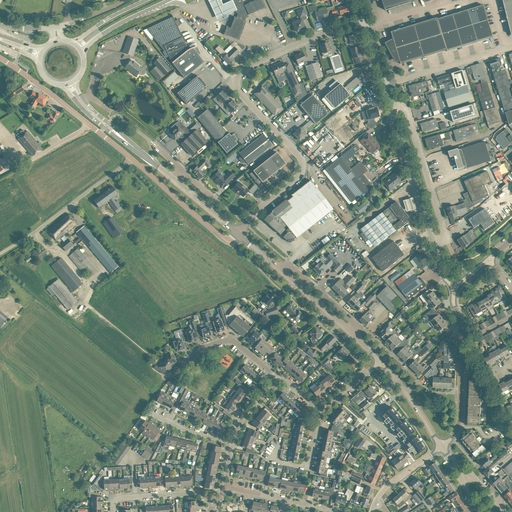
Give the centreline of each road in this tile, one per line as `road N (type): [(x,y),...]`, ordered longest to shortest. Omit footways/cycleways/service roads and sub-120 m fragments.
road 1 (unclassified): [(235,234),(300,165),(235,80),(253,64),(364,19)]
road 2 (unclassified): [(130,158),(0,57)]
road 3 (unclassified): [(130,158),(0,254)]
road 4 (unclassified): [(444,235),(406,112),(392,110)]
road 5 (unclassified): [(435,246),(392,110)]
road 6 (unclassified): [(385,83),(511,43)]
road 7 (unclassified): [(227,242),(130,158)]
